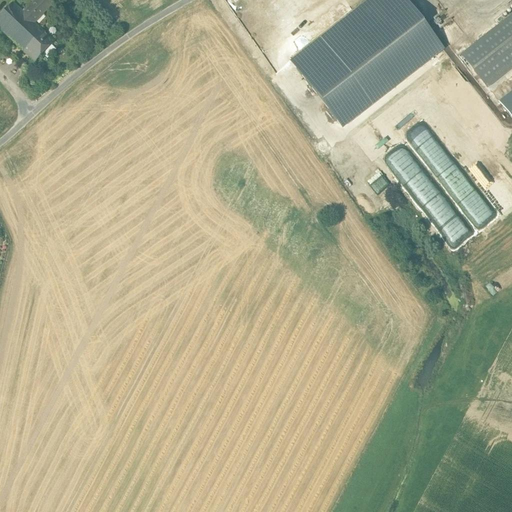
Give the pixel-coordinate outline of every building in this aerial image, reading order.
[(50,0),(35,0),(23,13),(34,24),(54,3),(50,0)] [(373,0),(293,63),(308,83),(413,0),(373,0)] [(23,13),(13,3),(0,16),(0,29),(22,51),(41,30),(34,24),(23,13)] [(511,16),(462,56),(484,84),(511,61),(511,16)] [(54,42),(41,30),(22,51),(34,62),(42,54),(45,58),(48,58),(54,50),(54,48),(51,45),(54,42)] [(511,89),(499,99),(511,117),(511,89)] [(489,278),(511,262),(511,250),(483,270),(489,278)]
